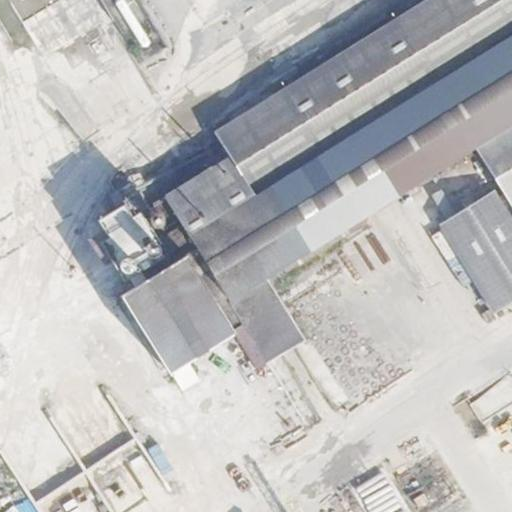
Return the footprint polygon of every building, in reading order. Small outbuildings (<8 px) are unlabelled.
[(109,0),(65,0),(35,15),(63,71),(100,53),(128,110),(156,97),(109,0)] [(156,180),(116,205),(141,245),(149,257),(73,307),(117,380),(179,341),(147,285),(160,277),(223,376),(248,361),(210,294),(425,160),(451,201),(386,240),(438,322),(511,275),(511,0),(393,0),(142,158),(156,180)] [(90,222),(114,262),(141,245),(116,205),(90,222)] [(114,262),(90,222),(81,229),(72,216),(50,232),(58,243),(46,250),(70,290),(114,262)] [(511,411),(499,420),(511,440),(511,390),(510,392),(511,395),(511,411)] [(464,423),(442,437),(460,465),(480,450),(464,423)] [(9,511),(36,511),(29,500),(9,511)] [(408,511),(400,502),(388,511),(408,511)]
